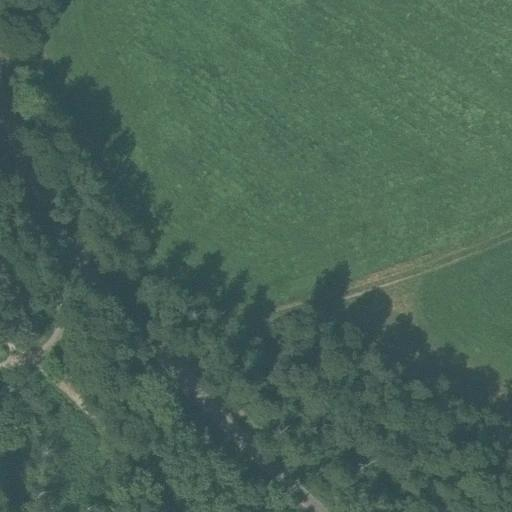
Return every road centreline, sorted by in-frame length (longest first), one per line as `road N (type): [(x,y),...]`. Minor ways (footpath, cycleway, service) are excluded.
road 1 (unclassified): [(328,511),(211,407),(81,251),(17,136),(0,41)]
road 2 (track): [(511,234),(180,370)]
road 3 (track): [(70,299),(78,399),(181,511)]
road 4 (unknown): [(78,399),(94,401),(202,511)]
road 5 (track): [(0,152),(70,299)]
